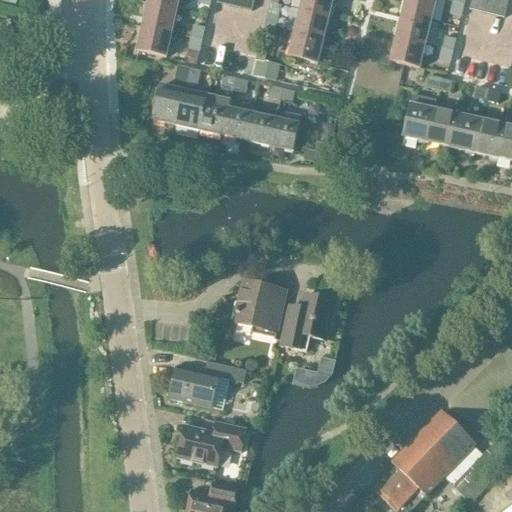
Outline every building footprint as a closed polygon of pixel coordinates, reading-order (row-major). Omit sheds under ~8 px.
[(10,0),(0,0),(0,3),(0,8),(13,12),(16,1),(10,0)] [(180,0),(151,0),(150,7),(177,13),(180,0)] [(231,0),(219,0),(218,7),(230,10),(231,0)] [(243,0),(231,0),(230,10),(241,12),(243,0)] [(256,0),(243,0),(241,12),(253,15),(256,0)] [(334,0),(305,0),(302,13),(329,19),(334,0)] [(437,1),(434,0),(408,0),(404,17),(432,24),(437,1)] [(483,15),(486,0),(473,0),(471,12),(483,15)] [(498,0),(486,0),(483,15),(494,18),(498,0)] [(498,0),(494,18),(506,21),(510,0),(498,0)] [(464,7),(452,4),(449,15),(461,18),(464,7)] [(177,13),(150,7),(144,30),(172,37),(177,13)] [(329,19),(302,13),(296,36),(324,43),(329,19)] [(278,19),(267,17),(265,29),(275,31),(278,19)] [(432,24),(404,17),(398,40),(426,47),(432,24)] [(202,43),(205,31),(193,28),(190,40),(202,43)] [(275,31),(265,29),(262,40),(273,43),(275,31)] [(172,37),(144,30),(139,54),(166,61),(172,37)] [(324,43),(296,36),(291,61),(318,67),(324,43)] [(452,53),(455,42),(443,39),(441,50),(452,53)] [(202,43),(190,40),(188,51),(200,54),(202,43)] [(426,47),(398,40),(393,64),(420,71),(426,47)] [(452,53),(441,50),(438,62),(450,65),(452,53)] [(190,72),(179,69),(174,92),(160,89),(153,124),(177,130),(185,94),(186,89),(190,72)] [(186,89),(198,91),(201,74),(190,72),(186,89)] [(236,82),(225,79),(222,91),(233,94),(236,82)] [(442,81),(429,79),(427,90),(439,93),(442,81)] [(439,93),(450,96),(453,84),(442,81),(439,93)] [(233,94),(246,97),(248,85),(236,82),(233,94)] [(490,92),(476,89),(474,101),(487,104),(490,92)] [(283,93),(272,90),(269,102),(280,104),(283,93)] [(487,104),(497,107),(500,95),(490,92),(487,104)] [(280,104),(292,107),(295,95),(283,93),(280,104)] [(208,99),(185,94),(177,130),(200,135),(208,99)] [(434,111),(436,102),(412,97),(410,106),(412,106),(404,140),(427,145),(435,112),(434,111)] [(231,104),(208,99),(200,135),(223,140),(231,104)] [(255,110),(231,104),(223,140),(247,146),(255,110)] [(278,115),(255,110),(247,146),(270,151),(278,115)] [(459,117),(435,112),(427,145),(451,150),(459,117)] [(295,156),(303,120),(278,115),(270,151),(295,156)] [(483,123),(459,117),(451,150),(475,156),(483,123)] [(509,119),(508,119),(508,121),(497,118),(495,125),(483,123),(475,156),(499,161),(509,119)] [(511,119),(509,119),(499,161),(511,164),(511,119)] [(285,294),(243,285),(234,326),(252,330),(251,336),(275,341),(285,294)] [(335,305),(304,298),(302,311),(289,308),(280,350),(306,355),(310,340),(327,344),(335,305)] [(511,394),(511,354),(505,348),(448,407),(476,434),(483,426),(511,394)] [(243,388),(246,373),(208,365),(205,376),(177,370),(170,402),(222,413),(229,384),(243,388)] [(326,385),(330,379),(317,376),(296,371),(292,386),(309,390),(318,389),(326,385)] [(442,414),(391,465),(399,473),(377,497),(393,511),(411,511),(475,447),(442,414)] [(246,432),(216,426),(213,437),(184,431),(177,462),(217,471),(221,452),(240,457),(246,432)] [(511,459),(511,446),(503,437),(452,488),(471,507),(497,480),(494,477),(511,459)] [(235,511),(240,492),(214,486),(211,499),(192,495),(188,511),(229,511),(235,511)]
